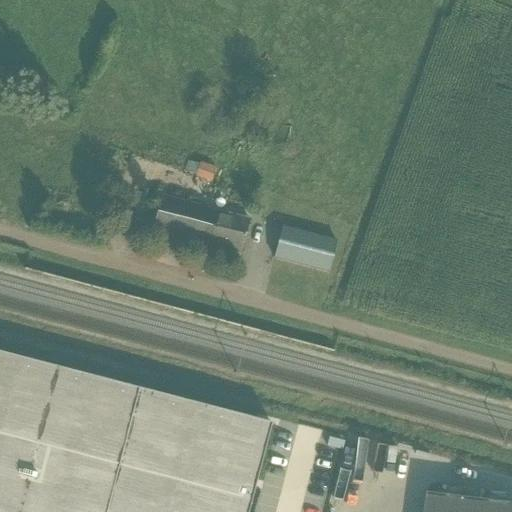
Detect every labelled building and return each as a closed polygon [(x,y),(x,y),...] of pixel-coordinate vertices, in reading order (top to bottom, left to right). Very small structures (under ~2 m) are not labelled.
[(111,75),(98,107),(148,127),(161,95),(111,75)] [(0,140),(55,153),(63,120),(0,105),(0,140)] [(82,155),(122,166),(127,145),(88,134),(82,155)] [(160,150),(157,165),(193,171),(196,157),(160,150)] [(202,164),(197,179),(210,184),(215,169),(202,164)] [(89,212),(91,193),(66,191),(65,210),(89,212)] [(152,231),(240,254),(249,221),(161,197),(152,231)] [(281,228),(273,260),(328,274),(337,242),(281,228)] [(270,425),(0,354),(0,511),(247,511),(250,505),(270,425)] [(511,511),(511,505),(428,494),(425,511),(511,511)]
